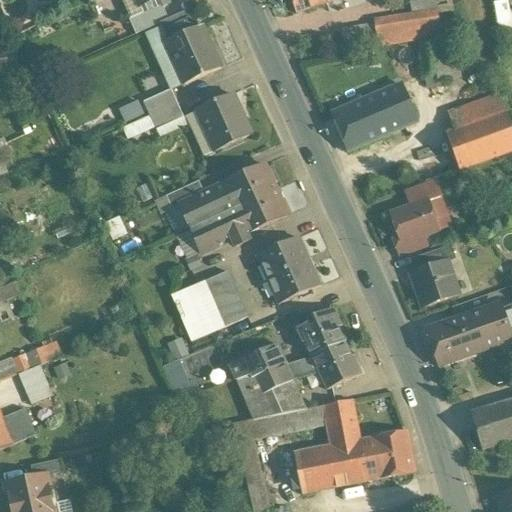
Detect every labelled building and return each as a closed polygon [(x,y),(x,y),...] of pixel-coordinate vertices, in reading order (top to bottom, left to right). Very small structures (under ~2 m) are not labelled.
[(291,0),(297,14),(336,0),(335,0),(291,0)] [(437,10),(434,0),(415,0),(409,3),(412,14),(437,10)] [(450,0),(434,0),(437,10),(438,14),(453,12),(450,0)] [(162,5),(129,20),(136,35),(160,24),(168,20),(162,5)] [(508,9),(496,11),(499,31),(511,29),(508,9)] [(168,20),(160,24),(168,42),(199,28),(191,10),(168,20)] [(376,24),(379,45),(442,36),(438,14),(437,10),(412,14),(375,20),(376,24)] [(360,27),(341,30),(346,53),(379,47),(379,45),(376,24),(360,27)] [(168,42),(165,43),(184,85),(221,69),(202,26),(199,28),(168,42)] [(439,41),(419,43),(422,79),(425,79),(426,87),(443,86),(439,41)] [(400,85),(364,101),(380,138),(416,122),(400,85)] [(171,90),(143,102),(150,116),(178,104),(171,90)] [(229,96),(196,111),(215,152),(251,136),(243,118),(240,120),(229,96)] [(500,96),(448,115),(454,131),(506,112),(500,96)] [(364,101),(332,114),(348,151),(380,138),(364,101)] [(178,104),(150,116),(156,130),(184,118),(178,104)] [(454,131),(446,134),(452,151),(460,171),(511,152),(511,128),(506,112),(454,131)] [(452,151),(427,160),(434,180),(460,171),(452,151)] [(223,184),(224,186),(235,210),(276,190),(264,165),(223,184)] [(198,182),(166,197),(172,210),(180,207),(180,206),(204,194),(198,182)] [(435,182),(407,192),(412,208),(440,198),(435,182)] [(191,230),(235,210),(224,186),(204,194),(180,206),(180,207),(191,230)] [(276,190),(235,210),(247,235),(288,216),(276,190)] [(412,208),(392,215),(402,243),(450,226),(440,198),(412,208)] [(250,241),(247,235),(235,210),(191,230),(202,254),(231,240),(235,248),(250,241)] [(298,238),(258,256),(279,305),(320,288),(298,238)] [(450,246),(417,258),(421,271),(446,262),(446,263),(455,260),(450,246)] [(421,271),(412,274),(424,308),(457,296),(446,263),(446,262),(421,271)] [(248,318),(228,272),(204,283),(224,328),(248,318)] [(10,297),(17,294),(12,283),(0,287),(0,322),(17,315),(10,297)] [(224,328),(204,283),(171,298),(192,343),(224,328)] [(499,306),(428,331),(440,365),(511,340),(499,306)] [(332,310),(295,327),(303,345),(306,344),(312,358),(345,344),(338,329),(340,327),(332,310)] [(345,344),(312,358),(320,375),(327,391),(362,375),(354,357),(352,358),(345,344)] [(276,345),(230,366),(237,382),(250,377),(251,379),(284,364),(285,366),(286,366),(276,345)] [(190,371),(219,361),(215,348),(168,364),(176,388),(193,382),(190,371)] [(284,364),(251,379),(253,383),(240,389),(254,420),(254,421),(285,415),(305,411),(293,383),(285,366),(284,364)] [(40,366),(18,375),(27,396),(49,387),(40,366)] [(511,401),(471,414),(482,452),(511,442),(511,401)] [(305,411),(285,415),(289,434),(327,427),(331,447),(358,442),(360,441),(352,402),(305,411)] [(0,414),(0,451),(13,446),(36,436),(25,410),(2,419),(0,414)] [(254,420),(233,424),(253,511),(270,511),(253,441),(289,434),(285,415),(254,421),(254,420)] [(360,441),(358,442),(366,483),(415,473),(407,432),(360,441)] [(331,447),(293,454),(302,495),(366,483),(358,442),(331,447)] [(60,461),(31,467),(33,479),(45,476),(46,477),(63,474),(60,461)] [(33,479),(6,485),(12,511),(53,511),(53,510),(57,504),(54,492),(48,489),(46,477),(45,476),(33,479)] [(511,511),(511,492),(496,498),(499,511),(511,511)]
